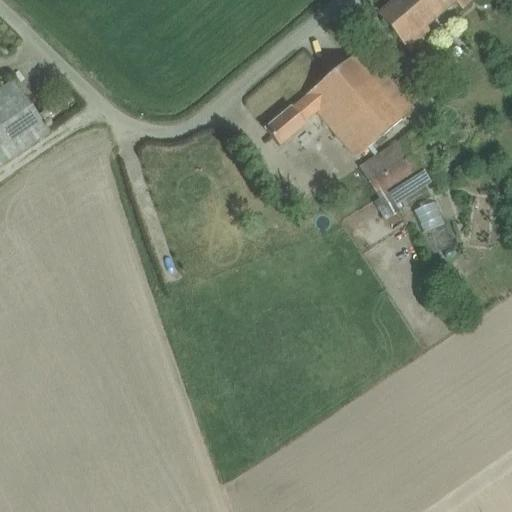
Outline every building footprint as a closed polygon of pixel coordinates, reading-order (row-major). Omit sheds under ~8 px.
[(391,30),(411,54),(432,35),(426,27),(455,4),(460,11),(462,9),(473,0),(394,0),(378,15),(391,30)] [(264,130),(277,146),(278,147),(304,126),(302,124),(315,113),(354,159),(412,111),(373,65),(360,50),(303,98),(304,99),(290,110),(290,109),(264,130)] [(0,165),(32,143),(48,132),(13,81),(0,89),(0,165)] [(384,221),(398,212),(387,194),(435,163),(414,131),(358,168),(378,199),(372,203),(384,221)] [(432,239),(450,233),(441,207),(423,213),(432,239)]
